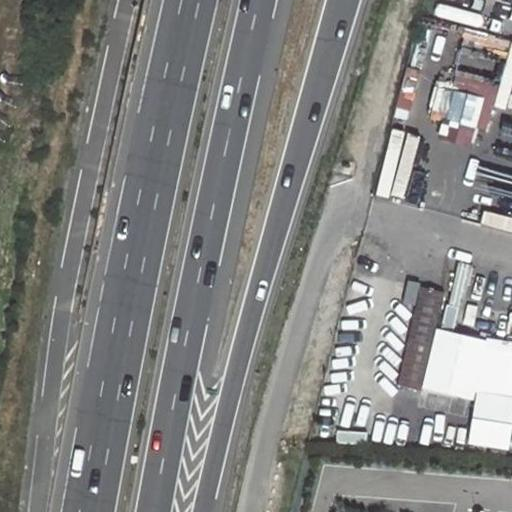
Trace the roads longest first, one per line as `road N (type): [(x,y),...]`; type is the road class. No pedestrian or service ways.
road 1 (unclassified): [(395,0),(248,511)]
road 2 (trunk): [(200,511),(342,0)]
road 3 (trunk): [(154,511),(259,0)]
road 4 (trunk): [(190,0),(88,511)]
